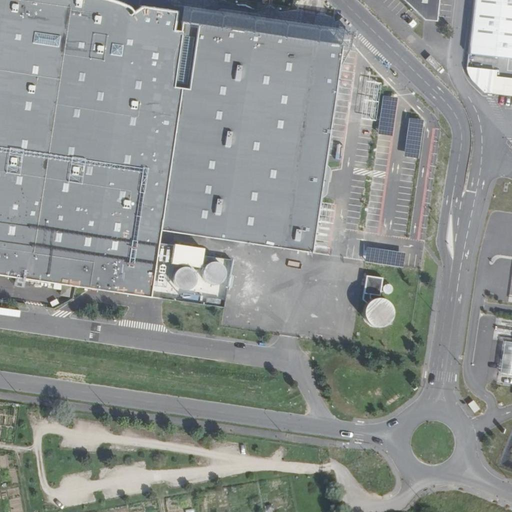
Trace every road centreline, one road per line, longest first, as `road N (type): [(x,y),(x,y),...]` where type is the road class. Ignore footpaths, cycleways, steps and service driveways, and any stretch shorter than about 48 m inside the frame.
road 1 (track): [(352,511),(345,478),(35,425),(50,500),(155,481)]
road 2 (unclassified): [(0,379),(397,436)]
road 3 (unknown): [(383,246),(405,96),(427,134),(413,241),(392,247)]
road 4 (unknown): [(372,28),(334,221),(344,238),(383,246)]
road 5 (unclassified): [(459,462),(465,439),(448,412),(419,410),(397,436)]
